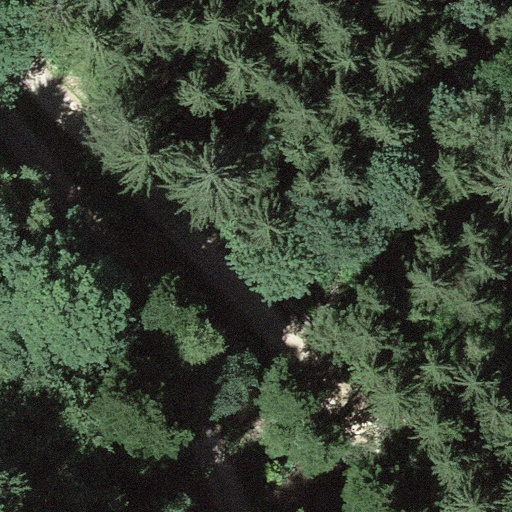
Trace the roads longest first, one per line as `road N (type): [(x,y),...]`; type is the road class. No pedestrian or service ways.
road 1 (track): [(0,55),(186,224),(465,511)]
road 2 (track): [(233,511),(229,484),(184,385),(0,103)]
